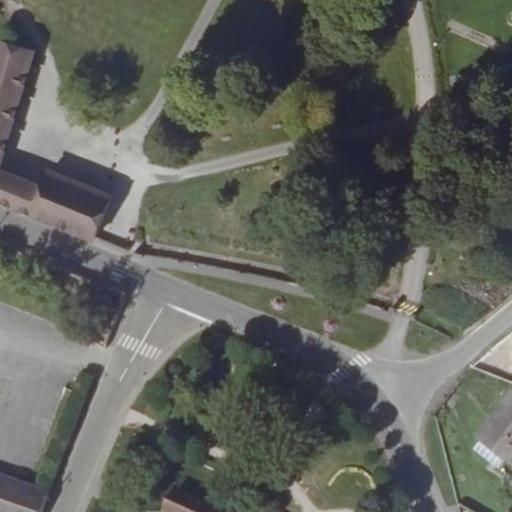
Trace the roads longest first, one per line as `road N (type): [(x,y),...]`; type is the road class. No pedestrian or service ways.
road 1 (residential): [(169,293),(114,388),(61,511)]
road 2 (tertiary): [(169,293),(320,355),(376,409)]
road 3 (tertiary): [(0,222),(169,293)]
road 4 (residential): [(376,409),(511,314)]
